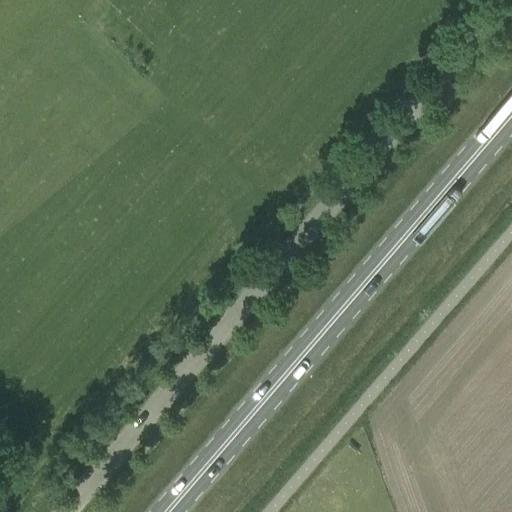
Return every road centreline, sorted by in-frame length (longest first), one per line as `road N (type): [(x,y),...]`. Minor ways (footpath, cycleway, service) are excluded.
road 1 (unclassified): [(59,511),(505,0)]
road 2 (primary): [(166,511),(511,112)]
